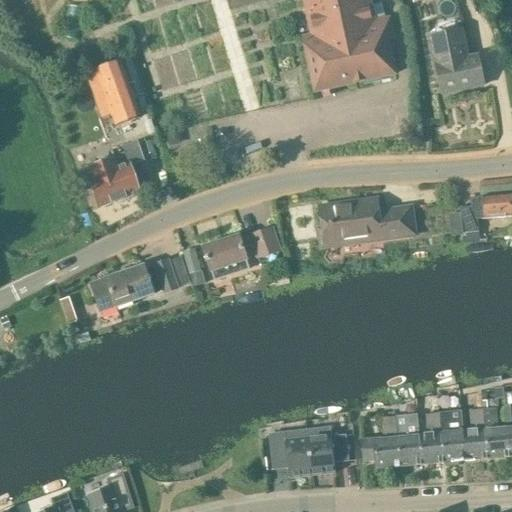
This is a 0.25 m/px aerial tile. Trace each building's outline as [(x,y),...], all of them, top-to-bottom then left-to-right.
[(369,0),(303,0),(312,36),(303,38),(315,93),(322,91),(332,89),(335,88),(356,84),(355,83),(363,81),(364,82),(395,75),(388,43),(388,42),(383,21),(375,22),(373,15),(371,6),(369,0)] [(464,59),(462,52),(465,52),(461,31),(431,37),(437,65),(436,65),(442,94),(483,86),(477,57),(464,59)] [(96,71),(87,74),(103,118),(112,114),(116,126),(142,117),(122,61),(96,71)] [(179,131),(167,134),(169,147),(182,144),(179,131)] [(130,166),(144,161),(137,142),(111,151),(115,160),(89,170),(92,177),(87,179),(98,209),(140,194),(130,166)] [(511,218),(511,185),(476,189),(477,198),(470,199),(471,213),(476,213),(477,221),(486,220),(511,218)] [(410,208),(380,212),(379,212),(377,200),(370,201),(370,205),(360,206),(360,202),(340,205),(340,207),(319,210),(322,230),(318,230),(320,246),(336,244),(335,240),(357,237),(358,243),(414,235),(410,208)] [(249,237),(258,260),(280,252),(272,229),(249,237)] [(202,248),(210,273),(214,283),(238,274),(235,265),(247,261),(239,235),(202,248)] [(155,264),(155,266),(164,291),(162,292),(164,295),(178,291),(167,260),(155,264)] [(164,291),(155,266),(145,269),(144,266),(105,280),(106,280),(90,285),(100,313),(162,292),(164,291)] [(61,302),(67,321),(69,325),(77,322),(69,299),(61,302)] [(507,428),(506,428),(498,429),(497,409),(483,410),(488,460),(510,458),(507,428)] [(463,432),(465,461),(474,460),(474,461),(488,460),(483,410),(470,411),(472,431),(463,432)] [(453,413),(439,414),(444,464),(451,463),(451,462),(465,461),(463,432),(461,412),(453,413)] [(444,464),(439,414),(426,415),(428,435),(419,436),(422,466),(444,464)] [(422,466),(419,436),(410,436),(408,417),(395,418),(400,468),(422,466)] [(400,468),(395,418),(382,419),(384,439),(374,440),(362,441),(364,463),(376,462),(376,470),(400,468)] [(330,428),(307,431),(312,477),(335,474),(334,464),(349,462),(346,437),(331,438),(330,428)] [(312,477),(307,431),(269,436),(273,471),(288,469),(289,479),(312,477)] [(123,511),(134,509),(123,475),(108,480),(110,488),(89,495),(93,508),(90,508),(90,511),(123,511)] [(73,511),(67,494),(51,500),(54,508),(42,511),(73,511)]
